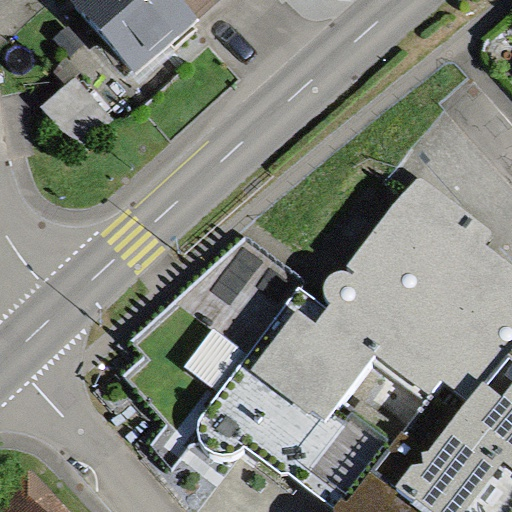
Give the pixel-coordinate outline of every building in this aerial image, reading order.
[(66,0),(139,80),(182,41),(227,0),(66,0)] [(75,83),(42,110),(77,153),(111,125),(75,83)] [(488,383),(511,350),(511,266),(485,246),(492,237),(421,184),(351,276),(358,281),(353,286),(347,282),(338,281),(330,286),(325,294),(326,304),(336,311),(330,319),(300,296),(200,427),(200,443),(211,458),(227,463),(245,454),(281,481),(290,481),(329,511),(349,511),(373,481),(389,459),(334,417),(372,365),(428,407),(441,390),(462,405),(482,378),(488,383)] [(226,391),(253,356),(219,331),(193,366),(226,391)] [(511,511),(511,358),(402,502),(373,481),(350,511),(511,511)] [(68,511),(32,472),(0,502),(0,511),(68,511)]
